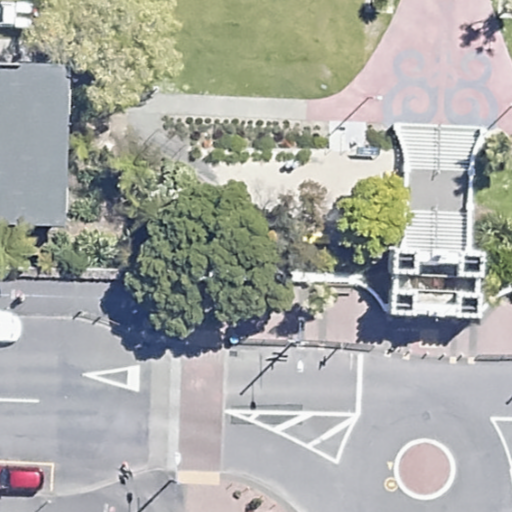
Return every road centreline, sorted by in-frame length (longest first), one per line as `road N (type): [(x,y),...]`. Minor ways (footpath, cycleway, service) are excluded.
road 1 (residential): [(14,404),(196,382),(257,383),(397,411)]
road 2 (residential): [(355,495),(220,449),(14,404)]
